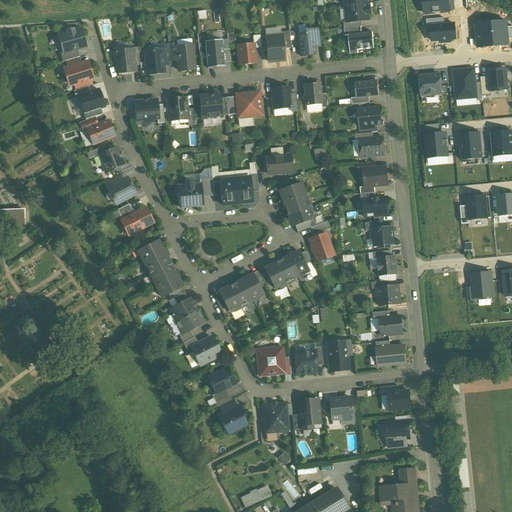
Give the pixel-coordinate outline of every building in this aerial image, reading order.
[(423,0),(424,14),(449,12),(448,0),(423,0)] [(454,0),(455,10),(467,9),(466,0),(454,0)] [(366,1),(346,3),(347,22),(347,23),(362,21),(368,20),(368,15),(371,14),(370,8),(367,8),(366,1)] [(444,18),(426,20),(427,28),(431,27),(445,25),(444,18)] [(506,22),(492,23),(494,47),(508,46),(508,39),(507,29),(506,22)] [(476,25),(478,48),(494,47),(492,23),(476,25)] [(455,25),(445,25),(431,27),(432,42),(440,41),(440,43),(451,42),(451,40),(456,40),(455,25)] [(361,27),(344,29),(345,36),(348,36),(362,34),(361,27)] [(81,29),(73,31),(67,32),(67,33),(59,35),(64,52),(64,53),(77,49),(81,48),(85,42),(81,29)] [(312,30),(305,31),(306,34),(305,34),(305,35),(298,35),(300,57),(315,56),(314,48),(312,30)] [(319,30),(312,30),(314,48),(321,47),(319,30)] [(289,32),(281,33),(281,36),(282,36),(283,50),(291,49),(289,32)] [(362,34),(348,36),(350,54),(358,54),(358,51),(374,49),(373,33),(362,34)] [(260,36),(253,37),(253,44),(254,49),(261,48),(260,36)] [(281,36),(266,38),(268,63),(284,61),(283,50),(282,36),(281,36)] [(222,41),(204,42),(207,69),(224,67),(223,51),(222,41)] [(176,44),(168,45),(169,50),(170,62),(178,62),(176,48),(177,48),(176,44)] [(253,44),(237,46),(239,66),(255,64),(254,49),(253,44)] [(177,48),(176,48),(178,62),(179,72),(195,70),(192,46),(177,48)] [(77,49),(64,53),(64,52),(60,54),(63,62),(66,62),(77,58),(80,57),(77,49)] [(132,50),(114,52),(117,74),(135,72),(134,66),(132,50)] [(162,50),(145,52),(147,75),(164,73),(163,66),(162,51),(162,50)] [(169,50),(162,51),(163,66),(170,65),(170,62),(169,50)] [(77,58),(66,62),(68,68),(79,65),(77,58)] [(79,65),(68,68),(69,72),(65,74),(67,81),(69,80),(71,86),(74,85),(90,80),(89,75),(91,74),(87,62),(79,65)] [(489,76),(490,91),(506,90),(505,69),(488,70),(489,76)] [(456,101),(476,99),(475,84),(474,70),(454,72),(456,101)] [(440,73),(418,76),(421,98),(442,96),(440,73)] [(481,84),(482,95),(490,94),(490,91),(489,76),(481,77),(481,84)] [(90,80),(74,85),(76,91),(86,88),(92,86),(90,80)] [(378,81),(355,84),(356,98),(356,99),(369,98),(379,97),(378,81)] [(319,85),(304,86),(305,96),(303,98),(303,100),(306,102),(306,106),(321,104),(320,95),(319,85)] [(76,91),(74,92),(76,98),(79,97),(79,96),(88,93),(86,88),(76,91)] [(289,89),(283,89),(283,88),(277,89),(277,90),(271,90),(273,108),(281,107),(281,109),(290,109),(291,108),(290,96),(289,89)] [(88,93),(79,96),(79,97),(84,114),(99,109),(104,108),(98,90),(88,93)] [(259,93),(236,95),(236,97),(237,115),(238,119),(262,117),(259,93)] [(219,95),(199,97),(202,120),(211,119),(212,119),(222,118),(221,117),(220,99),(219,95)] [(236,97),(226,98),(227,116),(237,115),(236,97)] [(185,98),(168,100),(170,122),(178,121),(178,122),(179,122),(179,121),(187,120),(188,120),(187,110),(185,98)] [(156,101),(135,103),(137,119),(144,118),(144,122),(151,121),(151,119),(157,119),(156,106),(156,101)] [(380,108),(358,111),(359,128),(376,126),(382,125),(380,108)] [(84,114),(86,121),(94,118),(101,115),(99,109),(84,114)] [(195,109),(187,110),(188,120),(187,120),(188,126),(196,125),(195,109)] [(86,121),(79,123),(83,132),(87,130),(97,126),(94,118),(86,121)] [(97,126),(87,130),(93,145),(114,137),(108,122),(97,126)] [(425,126),(426,136),(439,135),(439,125),(425,126)] [(376,126),(359,128),(360,135),(373,133),(377,133),(376,126)] [(491,133),(493,157),(511,155),(511,139),(511,138),(511,132),(491,133)] [(231,143),(242,142),(242,133),(231,133),(231,143)] [(460,135),(462,161),(482,160),(480,133),(460,135)] [(439,135),(426,136),(427,159),(447,157),(447,148),(448,148),(447,141),(446,141),(446,134),(439,135)] [(373,139),(360,141),(361,158),(385,156),(383,138),(373,139)] [(105,147),(90,153),(92,158),(99,155),(107,152),(105,147)] [(107,152),(99,155),(104,166),(102,167),(105,174),(112,171),(112,170),(124,165),(121,158),(122,157),(120,152),(119,153),(117,148),(107,152)] [(291,157),(266,160),(267,175),(292,172),(291,157)] [(376,163),(358,165),(359,171),(368,170),(376,169),(376,163)] [(376,169),(368,170),(369,178),(364,179),(365,188),(388,186),(386,168),(376,169)] [(256,174),(248,175),(249,178),(251,193),(258,192),(256,174)] [(119,176),(105,183),(108,189),(122,181),(119,176)] [(220,178),(212,179),(214,197),(221,196),(220,181),(220,178)] [(249,178),(234,180),(237,204),(252,203),(251,193),(249,178)] [(212,179),(199,180),(200,185),(202,198),(214,197),(212,179)] [(291,179),(278,184),(280,191),(294,186),(291,179)] [(122,181),(108,189),(116,205),(135,195),(128,182),(124,180),(122,182),(122,181)] [(220,181),(221,196),(222,206),(237,204),(234,180),(220,181)] [(192,183),(185,184),(185,187),(178,188),(178,189),(176,192),(176,195),(178,196),(180,208),(188,207),(187,206),(194,205),(194,206),(202,205),(200,185),(193,186),(192,183)] [(280,191),(279,192),(283,202),(307,194),(304,187),(302,188),(301,184),(294,186),(280,191)] [(375,193),(361,195),(362,201),(363,201),(364,200),(376,199),(375,193)] [(283,202),(280,204),(282,209),(285,208),(288,216),(311,207),(308,199),(306,199),(305,195),(307,194),(283,202)] [(511,195),(498,197),(499,216),(511,215),(511,195)] [(467,198),(467,207),(468,221),(487,219),(486,197),(467,198)] [(376,199),(364,200),(363,201),(365,218),(389,216),(387,198),(376,199)] [(129,205),(117,211),(120,216),(128,212),(131,211),(129,205)] [(311,207),(288,216),(290,221),(291,221),(293,226),(313,219),(312,215),(314,214),(311,207)] [(460,207),(462,225),(469,224),(468,221),(467,207),(460,207)] [(122,221),(121,221),(128,236),(153,224),(145,209),(130,217),(122,221)] [(23,210),(1,211),(2,229),(24,228),(23,210)] [(128,212),(120,216),(122,221),(130,217),(128,212)] [(327,222),(310,228),(313,236),(330,230),(327,222)] [(382,222),(365,224),(366,232),(371,231),(381,230),(381,229),(383,229),(382,222)] [(383,229),(381,229),(381,230),(371,231),(372,241),(374,240),(375,247),(394,245),(393,234),(392,228),(383,229)] [(325,235),(309,240),(317,262),(333,256),(325,235)] [(152,238),(142,243),(144,248),(155,243),(152,238)] [(144,248),(138,252),(140,256),(138,257),(141,264),(143,263),(164,252),(158,241),(155,243),(144,248)] [(164,252),(143,263),(145,267),(144,268),(148,276),(170,265),(167,258),(169,256),(166,251),(164,252)] [(298,252),(287,257),(299,279),(305,276),(304,274),(308,272),(305,265),(300,255),(298,252)] [(311,263),(305,252),(300,255),(305,265),(311,263)] [(391,252),(373,253),(373,260),(378,259),(392,258),(391,252)] [(287,257),(286,255),(280,257),(282,260),(275,264),(286,286),(294,282),(293,280),(297,278),(298,279),(299,279),(287,257)] [(392,258),(378,259),(380,277),(397,275),(395,257),(392,258)] [(286,286),(275,264),(264,269),(266,272),(271,283),(275,289),(279,287),(280,289),(286,286)] [(170,265),(148,276),(152,284),(154,283),(156,287),(177,277),(179,276),(176,270),(174,271),(170,265)] [(505,297),(511,296),(511,271),(503,273),(505,297)] [(271,283),(266,272),(260,275),(266,286),(271,283)] [(491,274),(472,275),(474,299),(493,297),(491,274)] [(253,275),(242,280),(253,303),(260,299),(259,298),(263,295),(253,275)] [(156,287),(154,288),(158,295),(159,294),(162,298),(168,295),(179,289),(182,288),(182,287),(180,288),(178,283),(179,282),(177,277),(156,287)] [(242,280),(241,278),(235,281),(236,283),(229,287),(241,309),(249,305),(248,303),(252,301),(253,303),(242,280)] [(390,282),(372,284),(372,290),(375,289),(390,288),(390,282)] [(229,287),(219,292),(221,297),(227,308),(229,313),(233,311),(234,313),(241,309),(229,287)] [(390,288),(375,289),(376,296),(379,296),(380,306),(399,304),(397,292),(399,291),(398,287),(390,288)] [(179,289),(168,295),(171,300),(173,299),(182,295),(179,289)] [(182,295),(173,299),(177,306),(188,301),(184,293),(182,295)] [(227,308),(221,297),(215,300),(221,311),(227,308)] [(177,306),(169,310),(172,316),(172,317),(173,317),(176,322),(198,311),(191,299),(188,301),(177,306)] [(198,311),(176,322),(182,334),(182,335),(190,331),(204,324),(198,311)] [(389,312),(373,313),(374,320),(380,320),(380,319),(390,318),(389,312)] [(380,319),(380,320),(381,336),(403,334),(401,317),(390,318),(380,319)] [(190,331),(182,335),(182,334),(179,336),(183,343),(194,338),(190,331)] [(194,338),(183,343),(187,352),(192,349),(191,348),(198,345),(194,338)] [(198,345),(191,348),(192,349),(200,366),(208,362),(214,359),(220,355),(211,338),(198,345)] [(345,342),(327,344),(328,356),(330,372),(348,370),(346,356),(345,342)] [(390,348),(376,349),(378,367),(406,364),(404,346),(390,348)] [(282,348),(256,351),(259,377),(285,374),(283,359),(282,348)] [(321,348),(314,348),(314,352),(315,352),(316,366),(323,366),(322,357),(321,348)] [(314,352),(295,354),(295,361),(294,363),(295,367),(296,368),(297,375),(317,373),(316,366),(315,352),(314,352)] [(227,369),(209,378),(213,386),(211,386),(216,394),(216,395),(226,390),(233,386),(234,382),(227,369)] [(398,387),(380,388),(381,396),(388,395),(388,394),(399,393),(398,387)] [(226,390),(216,395),(216,394),(212,396),(217,407),(231,400),(226,390)] [(399,393),(388,394),(388,395),(381,396),(383,411),(390,410),(390,411),(411,409),(409,392),(399,393)] [(349,397),(344,398),(343,400),(330,401),(330,403),(331,414),(332,421),(339,420),(342,422),(342,424),(353,423),(350,399),(349,397)] [(231,400),(217,407),(221,415),(237,407),(233,399),(231,400)] [(318,400),(298,402),(300,415),(301,430),(312,429),(312,425),(320,424),(319,415),(320,414),(320,407),(318,407),(318,400)] [(285,405),(263,407),(266,433),(288,431),(286,416),(285,406),(285,405)] [(221,415),(218,417),(228,436),(247,426),(243,418),(244,415),(239,406),(221,415)] [(300,415),(292,416),(294,431),(301,430),(300,415)] [(408,422),(386,424),(387,432),(385,434),(386,441),(406,439),(410,439),(408,422)] [(406,439),(388,441),(389,449),(407,447),(406,439)] [(282,452),(277,457),(284,465),(289,459),(282,452)] [(81,465),(89,479),(96,475),(88,461),(81,465)] [(416,469),(399,471),(400,486),(417,484),(416,469)] [(400,486),(378,488),(380,502),(391,501),(391,511),(419,511),(417,484),(400,486)] [(256,491),(256,490),(249,493),(250,494),(240,499),(245,509),(271,496),(266,486),(256,491)] [(336,490),(300,511),(341,511),(347,508),(336,490)] [(290,509),(293,507),(293,506),(285,493),(281,495),(290,509)]
